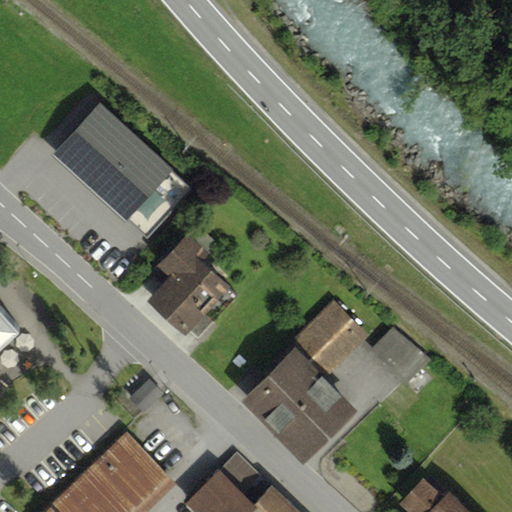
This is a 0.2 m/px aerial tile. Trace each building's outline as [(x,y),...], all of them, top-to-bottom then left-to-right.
[(99,102),(53,154),(129,219),(174,168),(99,102)] [(179,251),(142,298),(179,328),(216,281),(179,251)] [(344,350),(370,325),(336,289),(310,315),(344,350)] [(0,345),(18,329),(0,309),(0,345)] [(397,317),(373,340),(407,375),(431,352),(397,317)] [(284,347),(232,401),(295,460),(346,407),(284,347)] [(120,439),(40,511),(126,511),(160,482),(120,439)] [(293,511),(234,454),(185,505),(192,511),(293,511)] [(465,511),(436,488),(415,511),(465,511)]
